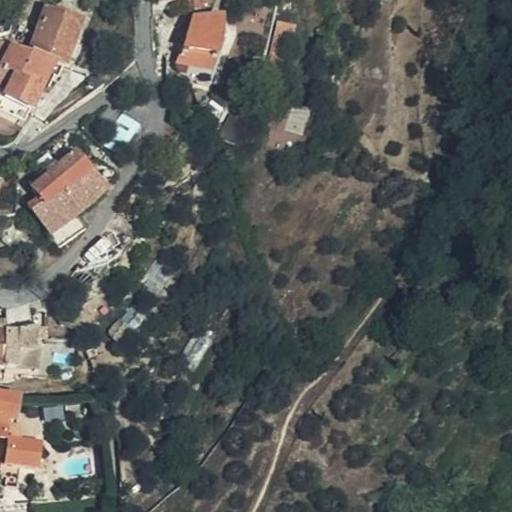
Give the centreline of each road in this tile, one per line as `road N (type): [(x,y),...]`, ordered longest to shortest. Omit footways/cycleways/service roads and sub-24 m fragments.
road 1 (residential): [(0,295),(34,291),(61,273),(126,193),(152,118),(150,53)]
road 2 (residential): [(0,152),(32,145),(150,53)]
